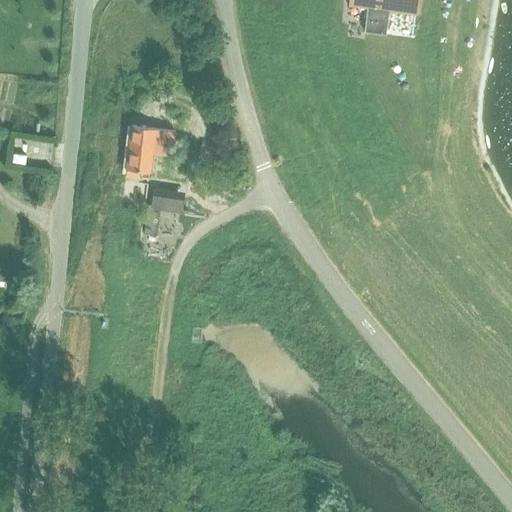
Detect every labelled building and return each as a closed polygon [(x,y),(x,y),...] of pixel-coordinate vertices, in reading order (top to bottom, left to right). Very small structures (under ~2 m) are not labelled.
[(349,0),(349,6),(367,8),(375,9),(416,15),(418,0),(349,0)] [(132,124),(127,166),(126,175),(137,176),(138,167),(150,169),(152,149),(172,151),(175,129),(132,124)] [(14,153),(12,162),(26,164),(26,158),(27,155),(14,153)] [(236,169),(227,171),(232,185),(240,183),(236,169)] [(151,204),(150,212),(179,215),(180,208),(180,203),(152,199),(151,204)] [(147,213),(145,235),(156,236),(158,214),(147,213)]
